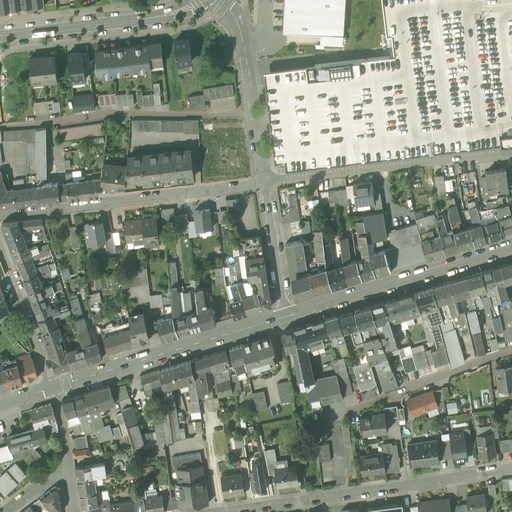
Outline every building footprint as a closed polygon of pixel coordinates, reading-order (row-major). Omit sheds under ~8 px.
[(9,0),(0,0),(0,11),(11,10),(11,8),(9,0)] [(9,0),(11,8),(22,7),(20,0),(9,0)] [(284,162),(286,171),(500,145),(500,146),(511,144),(511,7),(491,10),(489,0),(381,0),(386,36),(391,35),(396,34),(397,45),(407,44),(408,54),(394,56),(360,60),(315,65),(315,72),(299,74),(301,92),(293,93),(298,133),(273,136),(266,85),(265,85),(274,163),(284,162)] [(327,34),(343,35),(344,0),(284,0),(283,32),(320,34),(327,34)] [(511,0),(489,0),(491,10),(511,7),(511,0)] [(343,35),(327,34),(326,44),(342,45),(343,35)] [(396,34),(391,35),(394,56),(408,54),(407,44),(397,45),(396,34)] [(174,41),(177,66),(183,66),(185,63),(185,62),(191,62),(189,39),(174,41)] [(161,42),(148,44),(151,65),(162,63),(163,63),(161,42)] [(134,47),(129,47),(132,69),(139,68),(139,71),(151,70),(151,65),(148,44),(135,45),(134,45),(134,47)] [(109,48),(110,50),(113,75),(125,73),(124,69),(132,69),(129,47),(124,48),(124,47),(123,47),(109,48)] [(114,76),(113,75),(110,50),(105,50),(104,49),(95,50),(96,59),(95,60),(97,73),(98,73),(102,73),(102,77),(114,76)] [(68,54),(71,81),(85,80),(84,68),(82,54),(82,52),(68,54)] [(82,54),(84,68),(90,67),(89,60),(89,53),(82,54)] [(55,55),(42,57),(45,82),(57,80),(55,55)] [(32,83),(45,82),(42,57),(29,58),(32,83)] [(315,72),(315,65),(263,71),(265,85),(266,85),(273,136),(298,133),(293,93),(301,92),(299,74),(315,72)] [(232,84),(208,88),(210,100),(234,96),(232,84)] [(99,107),(117,105),(115,93),(98,95),(99,107)] [(117,106),(128,105),(127,94),(127,93),(115,95),(117,105),(117,106)] [(73,97),(74,111),(95,108),(93,94),(73,97)] [(154,94),(142,95),(144,105),(144,107),(155,106),(154,94)] [(205,106),(204,101),(203,94),(188,97),(190,108),(205,106)] [(35,114),(48,113),(47,101),(34,103),(35,114)] [(171,132),(184,132),(184,121),(132,120),(132,132),(171,132)] [(198,120),(184,121),(184,132),(198,132),(198,120)] [(59,130),(61,140),(104,134),(102,124),(59,130)] [(36,129),(1,131),(0,131),(0,141),(2,142),(21,141),(27,143),(27,186),(27,187),(37,186),(37,159),(36,129)] [(36,129),(37,159),(46,159),(46,129),(36,129)] [(237,129),(210,134),(217,176),(244,171),(237,129)] [(191,150),(174,152),(177,180),(178,179),(177,176),(186,175),(186,179),(193,178),(191,162),(192,162),(191,150)] [(170,181),(177,180),(174,152),(159,154),(162,181),(163,181),(162,178),(169,177),(170,181)] [(143,184),(162,181),(159,154),(140,156),(143,182),(143,184)] [(125,184),(143,182),(140,156),(127,157),(126,165),(125,184)] [(37,159),(37,186),(43,186),(43,184),(44,184),(43,178),(46,177),(46,159),(37,159)] [(118,184),(125,184),(126,165),(103,163),(102,172),(101,178),(100,184),(115,186),(115,185),(114,185),(114,183),(118,184)] [(487,178),(489,193),(490,192),(509,190),(506,170),(501,170),(486,172),(487,178)] [(436,177),(438,192),(445,191),(443,176),(436,177)] [(100,186),(100,184),(101,178),(93,179),(86,180),(82,180),(84,197),(99,196),(100,186)] [(484,199),(484,202),(486,202),(490,201),(490,192),(489,193),(487,178),(481,179),(483,193),(484,199)] [(68,199),(84,197),(82,180),(79,181),(73,182),(66,182),(68,199)] [(11,182),(3,183),(4,190),(12,190),(11,182)] [(60,200),(68,199),(66,182),(58,183),(60,200)] [(354,196),(355,204),(374,202),(373,194),(372,182),(353,184),(353,185),(354,196)] [(37,203),(60,200),(58,183),(49,184),(48,183),(44,184),(43,184),(43,186),(37,186),(37,203)] [(346,186),(346,190),(347,197),(354,196),(353,185),(346,186)] [(16,206),(37,203),(37,186),(27,187),(27,186),(14,187),(14,189),(16,206)] [(14,189),(12,190),(4,190),(0,190),(0,207),(16,206),(14,189)] [(348,203),(347,197),(346,190),(334,192),(335,202),(336,205),(348,203)] [(374,202),(375,213),(382,211),(383,208),(380,193),(373,194),(374,202)] [(290,196),(294,221),(299,220),(297,204),(296,195),(290,196)] [(237,198),(225,200),(227,210),(227,211),(239,210),(237,198)] [(486,202),(487,209),(497,207),(504,206),(502,198),(490,201),(486,202)] [(449,215),(453,231),(454,232),(460,230),(458,222),(456,223),(455,220),(460,219),(456,204),(448,207),(449,215)] [(504,206),(497,207),(500,218),(511,215),(508,205),(504,206)] [(468,209),(474,226),(481,224),(482,223),(477,210),(476,207),(468,209)] [(482,223),(500,218),(497,207),(487,209),(481,210),(477,210),(482,223)] [(161,210),(162,222),(175,221),(174,215),(174,208),(161,210)] [(209,210),(194,211),(196,230),(211,229),(209,210)] [(229,223),(227,211),(227,210),(217,211),(218,224),(229,223)] [(362,215),(364,221),(366,234),(367,239),(385,238),(383,223),(382,211),(375,213),(362,215)] [(186,214),(180,215),(181,227),(182,233),(188,232),(186,214)] [(421,241),(440,235),(436,220),(435,220),(435,217),(434,214),(415,220),(416,223),(421,241)] [(504,235),(511,232),(511,219),(511,215),(500,218),(504,235)] [(156,218),(142,219),(144,240),(144,245),(158,244),(157,231),(156,218)] [(443,218),(436,220),(440,235),(447,233),(443,218)] [(486,241),(504,235),(500,218),(482,223),(481,224),(486,241)] [(2,224),(12,251),(27,245),(21,230),(44,228),(41,219),(2,224)] [(134,241),(144,240),(142,219),(124,221),(126,242),(134,241)] [(84,225),(88,245),(105,241),(104,234),(101,220),(93,221),(93,223),(84,225)] [(359,235),(366,234),(364,221),(356,222),(359,235)] [(389,232),(391,244),(400,241),(401,247),(421,241),(416,223),(389,232)] [(486,241),(481,224),(474,226),(469,227),(474,244),(486,241)] [(69,228),(73,248),(80,247),(76,227),(69,228)] [(454,232),(459,249),(474,244),(469,227),(466,228),(460,230),(454,232)] [(316,261),(325,260),(323,243),(322,229),(313,231),(316,261)] [(459,249),(454,232),(453,231),(447,233),(440,235),(446,253),(459,249)] [(116,253),(114,245),(112,233),(112,232),(104,234),(105,241),(108,255),(116,253)] [(241,237),(243,248),(254,247),(253,242),(261,241),(260,234),(241,237)] [(363,258),(370,256),(369,252),(367,239),(366,234),(359,235),(363,258)] [(421,241),(427,259),(446,253),(440,235),(421,241)] [(240,260),(245,259),(244,255),(243,248),(241,237),(237,237),(239,248),(240,260)] [(340,238),(343,264),(351,262),(348,237),(340,238)] [(144,240),(134,241),(134,248),(144,247),(144,245),(144,240)] [(294,299),(313,293),(307,274),(302,275),(301,266),(306,266),(302,240),(286,243),(294,299)] [(427,259),(421,241),(401,247),(400,241),(391,244),(391,247),(392,247),(397,261),(389,263),(391,269),(395,269),(394,265),(422,257),(423,260),(427,259)] [(331,242),(323,243),(325,260),(325,261),(326,268),(326,269),(332,267),(332,264),(333,264),(331,242)] [(35,246),(28,248),(30,255),(49,248),(47,244),(37,248),(37,247),(35,246)] [(16,261),(30,255),(28,248),(27,245),(12,251),(16,261)] [(243,248),(244,255),(263,252),(262,245),(254,247),(243,248)] [(391,247),(369,252),(370,256),(375,274),(391,269),(389,263),(397,261),(392,247),(391,247)] [(49,248),(30,255),(32,259),(50,252),(49,248)] [(264,260),(263,252),(244,255),(245,259),(246,263),(264,260)] [(16,261),(19,271),(34,265),(32,259),(30,255),(16,261)] [(357,260),(362,278),(375,274),(370,256),(363,258),(357,260)] [(395,269),(423,260),(422,257),(394,265),(395,269)] [(245,259),(240,260),(242,273),(243,281),(248,295),(252,293),(252,291),(258,289),(259,285),(257,278),(248,279),(246,263),(245,259)] [(235,265),(236,274),(242,273),(240,260),(234,261),(235,265)] [(252,291),(252,293),(258,310),(271,306),(264,260),(246,263),(248,279),(257,278),(259,285),(258,289),(252,291)] [(351,262),(343,264),(349,283),(362,278),(357,260),(351,262)] [(313,293),(332,288),(326,269),(326,268),(325,261),(319,263),(321,269),(318,270),(317,267),(310,269),(311,273),(307,274),(313,293)] [(166,262),(167,270),(174,269),(176,287),(178,286),(175,262),(166,262)] [(511,262),(501,266),(506,283),(511,281),(511,262)] [(332,288),(349,283),(343,264),(332,267),(326,269),(332,288)] [(19,271),(23,280),(38,275),(36,268),(34,265),(19,271)] [(36,268),(38,275),(50,270),(48,266),(42,269),(41,266),(36,268)] [(497,285),(502,284),(506,283),(501,266),(493,269),(497,285)] [(68,268),(60,270),(63,280),(71,278),(68,268)] [(120,274),(123,288),(130,287),(148,283),(146,268),(127,272),(120,274)] [(215,269),(215,277),(224,276),(223,268),(215,269)] [(167,270),(169,288),(176,287),(174,269),(167,270)] [(482,272),(486,288),(497,285),(493,269),(482,272)] [(51,274),(50,270),(38,275),(40,280),(45,278),(44,277),(51,274)] [(466,277),(471,293),(478,292),(484,290),(487,289),(486,288),(482,272),(466,277)] [(23,280),(27,290),(42,285),(40,280),(38,275),(23,280)] [(224,284),(224,276),(215,277),(216,285),(224,284)] [(454,299),(465,295),(471,293),(466,277),(449,282),(454,299)] [(243,281),(237,282),(241,297),(248,295),(243,281)] [(43,288),(46,295),(55,291),(62,288),(60,282),(43,288)] [(235,299),(241,297),(237,282),(232,284),(230,284),(235,299)] [(432,287),(438,305),(442,320),(443,323),(451,320),(451,319),(452,319),(456,328),(462,325),(461,323),(466,321),(464,312),(459,313),(454,299),(449,282),(432,287)] [(226,285),(231,300),(235,299),(230,284),(226,285)] [(503,287),(502,284),(497,285),(498,289),(501,299),(507,297),(504,286),(503,287)] [(27,290),(31,300),(46,295),(43,288),(42,285),(27,290)] [(172,316),(173,318),(179,316),(177,292),(176,287),(169,288),(170,296),(172,316)] [(197,309),(197,310),(203,308),(202,305),(204,304),(203,287),(195,288),(197,309)] [(420,310),(438,305),(432,287),(414,292),(420,310)] [(501,299),(498,289),(491,291),(494,302),(497,301),(501,299)] [(46,295),(49,304),(55,302),(58,301),(55,291),(46,295)] [(177,292),(179,316),(185,314),(182,293),(182,291),(177,292)] [(99,292),(88,294),(89,304),(99,303),(101,303),(99,292)] [(185,314),(192,312),(189,292),(182,293),(185,314)] [(414,292),(399,297),(405,317),(414,315),(415,314),(414,312),(420,310),(414,292)] [(479,298),(478,294),(478,292),(471,293),(476,309),(482,307),(480,299),(479,298)] [(149,295),(150,307),(162,305),(161,297),(162,297),(161,293),(149,295)] [(211,306),(216,323),(234,317),(229,300),(227,293),(214,297),(216,303),(210,305),(211,306)] [(246,314),(258,310),(252,293),(248,295),(241,297),(246,314)] [(476,309),(471,293),(465,295),(470,310),(474,309),(476,309)] [(31,300),(34,310),(49,304),(46,295),(31,300)] [(487,318),(491,317),(488,305),(491,304),(491,303),(488,295),(483,296),(487,318)] [(165,315),(165,318),(172,316),(170,296),(162,297),(161,297),(162,305),(163,316),(165,315)] [(246,314),(241,297),(235,299),(231,300),(229,300),(234,317),(246,314)] [(395,321),(405,317),(399,297),(384,302),(389,319),(394,318),(395,321)] [(0,314),(9,311),(5,298),(0,300),(0,314)] [(72,308),(75,319),(83,317),(77,298),(70,300),(72,308)] [(499,310),(498,308),(498,305),(497,301),(494,302),(491,303),(491,304),(488,305),(491,317),(500,315),(499,310)] [(49,304),(53,315),(69,309),(67,304),(58,307),(58,305),(56,306),(55,302),(49,304)] [(376,324),(389,319),(384,302),(371,305),(375,322),(376,324)] [(34,310),(38,321),(53,315),(49,304),(34,310)] [(359,327),(375,322),(371,305),(354,310),(359,327)] [(437,348),(444,346),(437,322),(442,320),(438,305),(420,310),(421,313),(422,317),(423,322),(422,323),(428,342),(434,340),(437,348)] [(211,306),(203,308),(197,310),(198,310),(203,327),(216,323),(211,306)] [(503,330),(505,342),(511,340),(511,308),(507,310),(507,308),(499,310),(500,315),(503,330)] [(71,314),(69,309),(53,315),(55,320),(71,314)] [(101,309),(91,311),(92,318),(96,323),(103,321),(101,309)] [(479,329),(474,309),(470,310),(467,311),(472,331),(479,329)] [(122,323),(123,330),(131,328),(129,319),(128,315),(127,310),(120,312),(122,323)] [(198,310),(192,312),(185,314),(190,331),(203,327),(198,310)] [(350,330),(359,327),(354,310),(338,316),(343,332),(350,330)] [(129,319),(131,328),(133,344),(139,343),(139,342),(147,340),(147,341),(148,341),(145,326),(147,326),(143,313),(138,314),(138,316),(129,319)] [(179,316),(173,318),(178,335),(190,331),(185,314),(179,316)] [(38,321),(42,331),(57,326),(55,320),(53,315),(38,321)] [(503,330),(500,315),(491,317),(494,332),(503,330)] [(162,339),(178,335),(173,318),(172,316),(165,318),(163,319),(157,321),(162,339)] [(329,336),(335,335),(342,333),(343,332),(338,316),(325,319),(329,336)] [(75,319),(83,345),(91,343),(83,317),(75,319)] [(293,329),(298,352),(307,349),(325,343),(323,338),(329,336),(325,319),(293,329)] [(383,346),(384,350),(397,346),(390,322),(389,319),(376,324),(379,336),(383,346)] [(451,319),(451,320),(454,329),(456,336),(462,334),(464,341),(471,339),(466,321),(461,323),(462,325),(456,328),(452,319),(451,319)] [(464,362),(456,336),(454,329),(451,320),(443,323),(442,320),(437,322),(444,346),(449,361),(450,367),(464,362)] [(359,327),(363,341),(379,336),(376,324),(375,322),(359,327)] [(122,323),(108,326),(109,333),(123,330),(122,323)] [(61,334),(65,344),(69,343),(68,338),(67,338),(62,324),(59,325),(61,334)] [(42,331),(46,340),(61,334),(59,325),(57,326),(42,331)] [(133,345),(133,344),(131,328),(123,330),(109,333),(108,326),(101,328),(107,352),(133,345)] [(350,330),(354,345),(364,342),(363,341),(359,327),(350,330)] [(297,364),(301,363),(298,352),(293,329),(282,333),(286,351),(293,349),(294,354),(292,355),(294,364),(297,364)] [(472,331),(478,356),(485,354),(479,329),(472,331)] [(349,354),(342,333),(335,335),(338,345),(342,356),(349,354)] [(65,344),(61,334),(46,340),(50,356),(67,351),(65,344)] [(335,335),(329,336),(332,347),(338,345),(335,335)] [(364,342),(369,361),(370,363),(375,361),(385,392),(399,388),(399,386),(384,350),(383,346),(379,336),(363,341),(364,342)] [(255,341),(242,345),(245,360),(248,372),(254,370),(253,369),(270,364),(270,365),(276,364),(274,356),(272,357),(271,352),(272,352),(275,351),(270,337),(256,341),(255,341)] [(490,339),(493,352),(498,350),(496,338),(490,339)] [(464,341),(467,352),(474,351),(471,339),(464,341)] [(97,341),(91,343),(83,345),(88,362),(102,358),(97,341)] [(72,367),(88,362),(83,345),(67,351),(72,367)] [(241,361),(245,360),(242,345),(229,349),(233,364),(241,361)] [(434,364),(435,365),(449,361),(444,346),(437,348),(431,350),(430,350),(433,360),(434,364)] [(314,379),(307,349),(298,352),(301,363),(305,381),(314,379)] [(431,349),(424,351),(428,362),(433,360),(430,350),(431,350),(431,349)] [(225,350),(209,355),(212,367),(212,368),(213,371),(230,366),(225,350)] [(428,365),(428,362),(424,351),(424,350),(412,354),(417,368),(428,365)] [(50,356),(55,372),(72,367),(67,351),(50,356)] [(17,364),(32,359),(30,354),(16,358),(16,359),(17,364)] [(417,369),(417,368),(412,354),(401,357),(405,372),(417,369)] [(205,370),(212,368),(212,367),(209,355),(200,358),(190,361),(194,373),(205,370)] [(333,361),(336,372),(346,369),(343,358),(335,360),(333,361)] [(0,365),(0,366),(2,369),(17,364),(16,359),(8,362),(5,359),(0,365)] [(32,359),(17,364),(23,382),(37,377),(32,359)] [(172,385),(179,383),(188,380),(195,378),(194,373),(190,361),(173,366),(158,371),(163,385),(164,387),(172,385)] [(233,364),(236,374),(237,374),(244,372),(241,361),(233,364)] [(376,385),(370,363),(369,361),(353,366),(360,390),(369,387),(376,385)] [(23,382),(17,364),(2,369),(7,386),(23,382)] [(507,388),(507,390),(511,389),(511,365),(495,368),(498,390),(507,388)] [(349,382),(346,369),(336,372),(336,375),(339,384),(349,382)] [(208,392),(205,370),(194,373),(195,378),(198,397),(205,395),(204,392),(208,392)] [(156,387),(163,385),(158,371),(140,376),(147,399),(154,396),(153,393),(156,392),(154,385),(156,385),(156,387)] [(246,378),(244,372),(237,374),(238,380),(246,378)] [(307,391),(310,406),(321,403),(343,399),(342,396),(353,393),(349,382),(339,384),(336,375),(314,379),(316,389),(307,391)] [(188,385),(191,402),(198,401),(198,397),(195,378),(188,380),(188,385)] [(305,381),(307,391),(316,389),(314,379),(305,381)] [(229,380),(221,382),(216,383),(218,397),(232,394),(229,380)] [(241,394),(238,381),(233,382),(236,395),(241,394)] [(277,383),(281,403),(292,401),(289,381),(277,383)] [(115,387),(119,402),(130,399),(125,384),(115,387)] [(179,428),(172,385),(164,387),(167,404),(168,411),(172,440),(180,439),(179,428)] [(90,410),(96,430),(103,428),(102,426),(97,409),(114,404),(109,386),(85,393),(90,410)] [(252,393),(256,411),(267,408),(264,391),(252,393)] [(407,400),(413,415),(436,406),(437,406),(432,391),(431,391),(430,391),(431,394),(429,395),(426,394),(426,393),(407,400)] [(436,406),(437,410),(445,407),(444,401),(438,402),(436,391),(432,391),(437,406),(436,406)] [(78,413),(90,410),(85,393),(72,397),(78,413)] [(67,417),(78,413),(72,397),(62,400),(67,417)] [(119,402),(121,409),(132,406),(130,399),(119,402)] [(200,411),(198,401),(191,402),(189,402),(190,413),(200,411)] [(447,403),(448,411),(455,410),(454,402),(447,403)] [(326,426),(321,403),(310,406),(315,428),(326,426)] [(36,429),(27,431),(31,443),(43,440),(47,439),(46,434),(57,431),(57,430),(57,427),(50,404),(39,407),(30,410),(36,429)] [(155,406),(156,412),(168,411),(167,404),(155,406)] [(129,434),(133,446),(158,442),(157,431),(156,431),(140,434),(132,406),(121,409),(122,412),(129,434)] [(384,411),(385,418),(398,417),(396,406),(391,406),(383,407),(384,412),(384,411)] [(90,410),(78,413),(81,422),(84,429),(85,434),(96,431),(96,430),(90,410)] [(157,431),(158,442),(163,442),(172,440),(168,411),(156,412),(153,413),(156,431),(157,431)] [(360,417),(363,434),(364,434),(363,432),(375,431),(376,433),(387,431),(385,418),(384,411),(384,412),(371,413),(369,416),(360,417)] [(116,414),(123,435),(129,434),(122,412),(116,414)] [(341,418),(345,442),(351,441),(348,421),(347,417),(341,418)] [(69,426),(70,434),(84,429),(81,422),(69,426)] [(492,433),(493,438),(499,437),(497,424),(490,425),(491,433),(492,433)] [(108,425),(102,426),(103,428),(96,430),(96,431),(100,441),(112,437),(108,425)] [(112,428),(115,438),(121,437),(118,426),(112,428)] [(241,428),(242,436),(249,434),(248,427),(241,428)] [(463,432),(465,445),(471,444),(469,429),(462,430),(463,432)] [(22,445),(31,443),(27,431),(7,437),(9,444),(11,449),(22,445)] [(453,458),(453,461),(467,459),(465,445),(463,432),(449,434),(451,445),(453,458)] [(477,435),(480,458),(495,456),(493,438),(492,433),(491,433),(477,435)] [(231,437),(233,449),(244,447),(242,436),(231,437)] [(74,439),(76,450),(87,448),(85,437),(74,439)] [(499,441),(501,453),(511,451),(511,449),(511,439),(499,441)] [(410,444),(414,467),(439,463),(439,460),(437,447),(436,440),(410,444)] [(25,455),(30,452),(34,448),(31,443),(22,445),(24,452),(25,455)] [(0,446),(0,461),(14,458),(13,455),(11,449),(9,444),(0,446)] [(317,445),(320,462),(331,461),(329,444),(317,445)] [(381,445),(382,453),(383,453),(386,472),(399,470),(395,447),(391,447),(391,444),(381,445)] [(11,449),(13,455),(24,452),(22,445),(11,449)] [(437,447),(439,460),(453,458),(451,445),(437,447)] [(43,458),(34,448),(30,452),(38,462),(43,458)] [(264,449),(265,458),(275,456),(274,448),(264,449)] [(72,451),(73,457),(89,455),(88,449),(72,451)] [(25,455),(24,452),(13,455),(14,458),(16,463),(25,455)] [(172,457),(174,470),(178,469),(178,468),(201,465),(202,465),(200,453),(172,457)] [(386,473),(386,472),(383,453),(382,453),(359,457),(361,476),(386,473)] [(277,469),(275,456),(265,458),(269,475),(276,474),(275,470),(277,469)] [(239,460),(241,468),(247,467),(245,458),(239,460)] [(254,473),(257,491),(265,489),(267,487),(266,481),(264,480),(264,479),(263,480),(262,471),(262,472),(260,462),(253,463),(254,473)] [(0,476),(0,486),(5,492),(25,475),(16,463),(0,476)] [(105,463),(92,465),(94,476),(94,477),(106,475),(105,463)] [(75,467),(77,479),(94,476),(92,465),(75,467)] [(178,476),(179,482),(203,478),(201,465),(178,468),(178,469),(179,476),(178,476)] [(276,474),(278,487),(298,484),(295,467),(277,469),(275,470),(276,474)] [(249,474),(251,492),(257,491),(254,473),(249,474)] [(77,479),(79,494),(96,492),(94,477),(94,476),(77,479)] [(221,479),(224,497),(244,494),(242,476),(221,479)] [(204,478),(203,478),(179,482),(176,483),(179,483),(180,488),(177,489),(177,490),(180,489),(181,495),(178,496),(180,508),(208,503),(204,478)] [(501,480),(503,490),(509,490),(509,487),(511,486),(511,478),(507,479),(504,479),(501,480)] [(49,510),(52,511),(63,509),(59,488),(54,486),(40,498),(47,506),(49,510)] [(145,490),(146,498),(157,496),(156,489),(145,490)] [(79,494),(82,509),(98,507),(98,502),(96,492),(79,494)] [(162,495),(157,496),(146,498),(146,499),(147,511),(163,511),(164,511),(163,498),(162,495)] [(478,511),(479,511),(478,511),(486,511),(484,495),(474,496),(474,497),(466,498),(467,505),(468,511),(478,511)] [(171,497),(173,509),(180,508),(178,496),(176,496),(171,497)] [(163,498),(164,511),(172,510),(171,497),(163,498)] [(33,503),(40,511),(47,506),(40,498),(33,503)] [(418,506),(419,511),(449,511),(449,507),(448,500),(418,504),(418,506)] [(110,504),(110,505),(111,511),(110,511),(133,511),(132,501),(110,504)]
